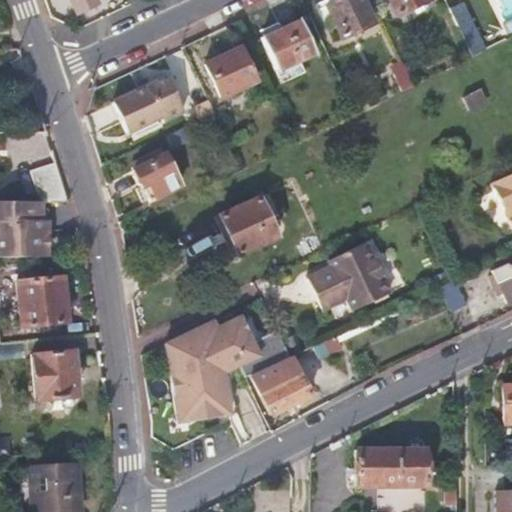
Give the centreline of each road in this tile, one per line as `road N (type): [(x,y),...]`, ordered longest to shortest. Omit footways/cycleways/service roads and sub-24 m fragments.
road 1 (residential): [(50,73),(103,248),(132,463),(127,511)]
road 2 (residential): [(163,511),(511,332)]
road 3 (residential): [(207,0),(50,73)]
road 4 (unknown): [(117,349),(273,291)]
